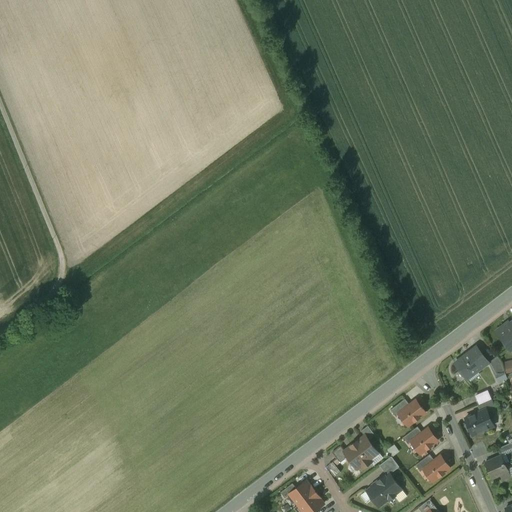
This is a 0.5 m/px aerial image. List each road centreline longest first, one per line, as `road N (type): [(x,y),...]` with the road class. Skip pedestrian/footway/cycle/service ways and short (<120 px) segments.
road 1 (residential): [(492,511),(423,360)]
road 2 (tertiary): [(423,360),(307,450)]
